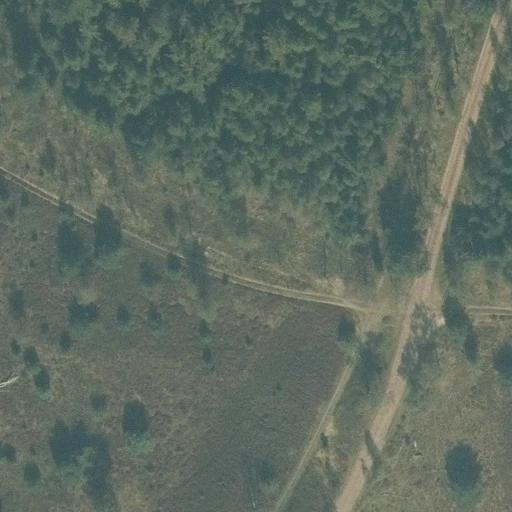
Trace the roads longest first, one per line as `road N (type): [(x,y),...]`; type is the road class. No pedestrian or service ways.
road 1 (track): [(362,305),(233,279),(43,197),(0,170)]
road 2 (track): [(507,0),(411,309)]
road 3 (track): [(411,309),(363,455),(331,511)]
